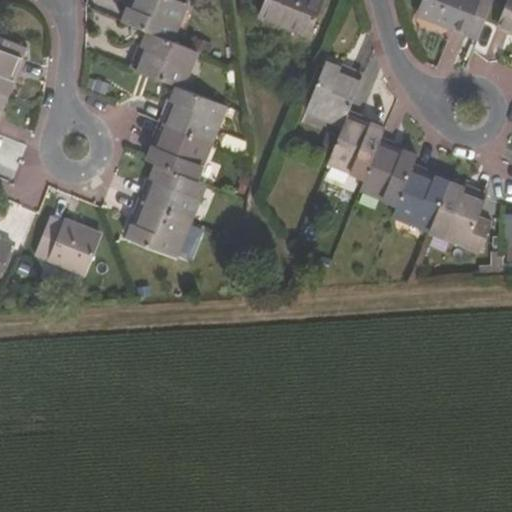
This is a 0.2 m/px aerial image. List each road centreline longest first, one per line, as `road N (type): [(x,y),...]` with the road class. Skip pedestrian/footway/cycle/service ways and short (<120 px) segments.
road 1 (residential): [(381,0),(397,63),(430,109),(441,111)]
road 2 (residential): [(74,122),(65,0)]
